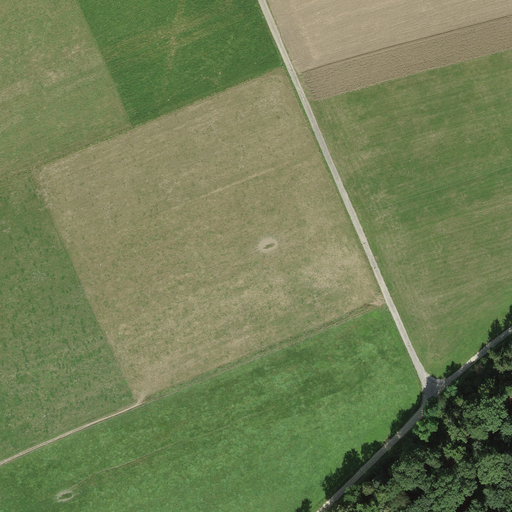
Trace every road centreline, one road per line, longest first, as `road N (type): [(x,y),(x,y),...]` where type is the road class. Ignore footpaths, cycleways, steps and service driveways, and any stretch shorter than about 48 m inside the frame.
road 1 (track): [(262,0),(432,397)]
road 2 (track): [(511,315),(324,511)]
